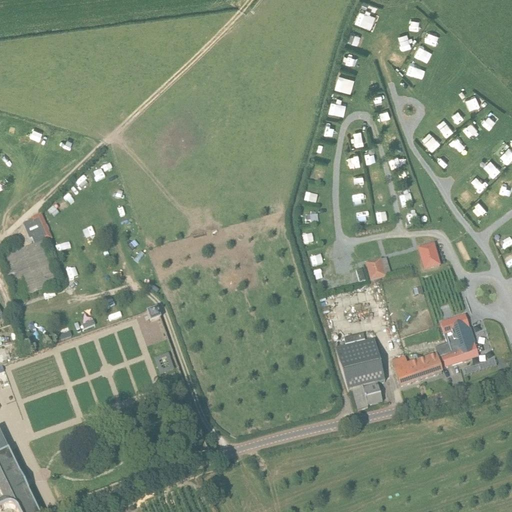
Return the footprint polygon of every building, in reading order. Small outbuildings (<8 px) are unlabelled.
[(356,24),(372,29),(377,16),(361,10),(356,24)] [(349,43),(359,45),(361,34),(351,32),(349,43)] [(432,33),(426,40),(435,48),(441,41),(432,33)] [(399,37),(402,45),(410,42),(407,34),(399,37)] [(420,50),(419,58),(428,59),(429,51),(420,50)] [(412,62),(407,73),(417,77),(421,65),(412,62)] [(339,75),(336,89),(352,92),(355,79),(339,75)] [(389,106),(387,100),(371,103),(373,110),(389,106)] [(332,101),(329,112),(344,116),(347,104),(332,101)] [(379,119),(381,128),(393,125),(390,116),(379,119)] [(491,128),(496,121),(489,117),(484,124),(491,128)] [(444,119),(440,122),(449,132),(453,128),(444,119)] [(470,138),(479,133),(474,122),(464,127),(470,138)] [(324,135),(338,138),(340,128),(326,125),(324,135)] [(384,134),(386,146),(398,144),(396,132),(384,134)] [(354,136),(355,146),(365,144),(364,135),(354,136)] [(434,136),(427,143),(433,149),(440,143),(434,136)] [(458,154),(465,148),(458,141),(451,148),(458,154)] [(511,148),(510,147),(501,156),(508,164),(511,160),(511,148)] [(393,167),(402,165),(400,156),(390,159),(393,167)] [(495,162),(487,169),(494,176),(501,169),(495,162)] [(409,172),(400,175),(404,185),(413,181),(409,172)] [(87,187),(94,180),(88,174),(81,181),(87,187)] [(307,192),(306,201),(319,203),(321,195),(307,192)] [(468,193),(461,197),(467,205),(474,200),(468,193)] [(375,203),(385,202),(384,194),(374,195),(375,203)] [(480,202),(473,209),(480,216),(487,210),(480,202)] [(387,212),(377,214),(379,223),(388,221),(387,212)] [(417,214),(408,216),(411,225),(420,223),(417,214)] [(32,237),(35,244),(47,239),(41,224),(38,225),(36,221),(25,226),(30,238),(32,237)] [(305,244),(319,241),(317,233),(303,236),(305,244)] [(511,238),(511,235),(502,237),(505,247),(511,244),(511,238)] [(43,241),(27,247),(0,257),(16,300),(59,284),(43,241)] [(433,245),(418,250),(424,271),(439,267),(433,245)] [(69,265),(78,260),(73,250),(63,254),(69,265)] [(312,258),(314,266),(323,263),(322,255),(312,258)] [(365,265),(370,282),(386,278),(381,260),(365,265)] [(358,272),(361,283),(366,281),(364,271),(358,272)] [(150,323),(157,321),(160,320),(156,310),(147,313),(150,323)] [(88,329),(96,327),(94,317),(86,319),(88,329)] [(453,331),(457,347),(467,345),(462,328),(453,331)] [(382,404),(377,385),(385,383),(373,340),(336,350),(347,394),(353,392),(358,413),(368,410),(367,408),(382,404)] [(436,357),(440,370),(478,358),(474,345),(436,357)] [(169,354),(155,359),(162,376),(176,370),(169,354)] [(442,374),(440,370),(436,357),(417,363),(421,373),(427,371),(429,378),(442,374)] [(407,366),(404,358),(391,362),(400,388),(413,384),(407,366)] [(413,384),(429,378),(427,371),(421,373),(417,363),(407,366),(413,384)] [(0,493),(4,501),(0,502),(0,510),(7,507),(10,507),(13,508),(16,509),(17,511),(37,511),(8,452),(0,435),(0,493)]
